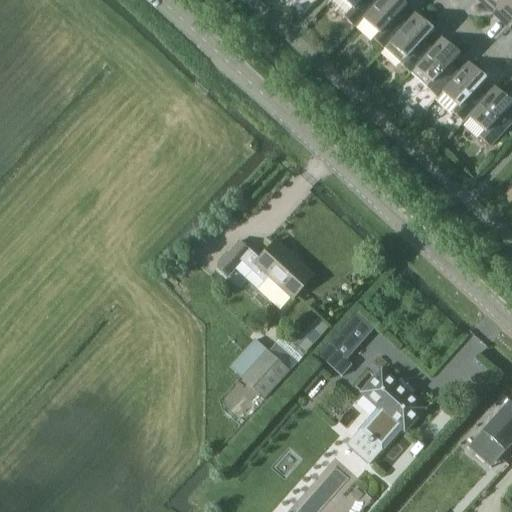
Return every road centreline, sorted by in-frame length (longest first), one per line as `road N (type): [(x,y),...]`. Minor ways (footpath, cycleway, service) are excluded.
road 1 (tertiary): [(511,327),(161,0)]
road 2 (track): [(125,68),(177,114),(125,164)]
